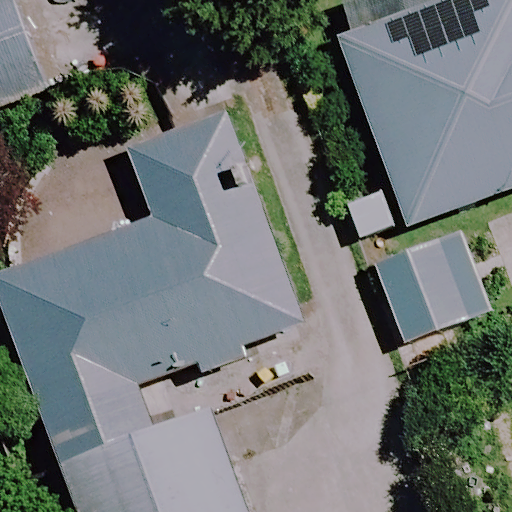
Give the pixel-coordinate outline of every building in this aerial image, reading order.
[(0,0),(0,117),(51,97),(12,0),(0,0)] [(511,200),(511,0),(496,0),(348,52),(412,236),(511,200)] [(65,471),(156,438),(144,403),(306,343),(227,128),(137,162),(164,235),(0,296),(65,471)] [(511,342),(511,264),(474,277),(497,347),(511,342)] [(156,438),(65,471),(80,511),(242,511),(208,419),(156,438)]
